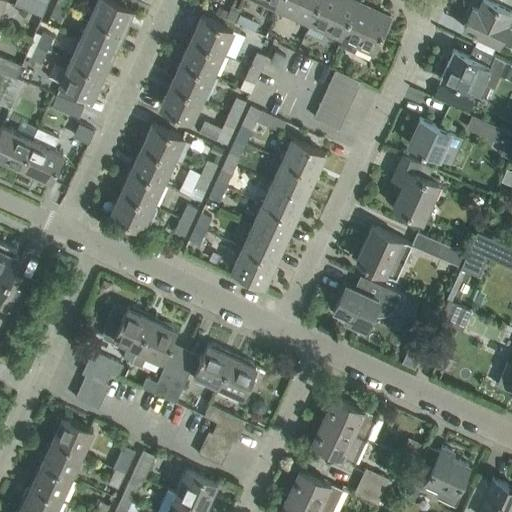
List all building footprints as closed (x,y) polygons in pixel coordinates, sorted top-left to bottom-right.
[(47,1),(44,0),(14,0),(13,2),(42,14),(47,1)] [(61,18),(67,5),(57,0),(51,14),(61,18)] [(132,7),(127,5),(116,0),(96,0),(89,14),(122,29),(132,7)] [(256,0),(278,10),(282,0),(256,0)] [(309,24),(320,0),(282,0),(278,10),(309,24)] [(341,39),(358,1),(355,0),(320,0),(309,24),(341,39)] [(472,6),(463,26),(481,34),(476,45),(492,52),(496,42),(497,42),(507,22),(511,24),(511,10),(510,9),(501,5),(489,0),(480,0),(477,8),(472,6)] [(390,16),(358,1),(341,39),(338,44),(355,51),(357,46),(372,53),(390,16)] [(230,5),(225,17),(234,21),(238,12),(240,9),(230,5)] [(202,13),(191,36),(222,50),(232,27),(202,13)] [(122,29),(89,14),(79,36),(112,51),(122,29)] [(54,34),(44,29),(37,43),(48,48),(54,34)] [(102,74),(112,51),(79,36),(69,58),(102,74)] [(211,73),(222,50),(191,36),(181,59),(211,73)] [(41,62),(48,48),(37,43),(31,57),(41,62)] [(453,47),(440,75),(458,84),(465,87),(477,92),(483,80),(494,85),(506,59),(494,53),(492,52),(476,45),(471,55),(453,47)] [(260,68),(266,54),(256,50),(250,63),(260,68)] [(285,55),(275,50),(270,60),(281,65),(285,55)] [(0,68),(8,73),(15,76),(16,75),(21,63),(0,53),(0,68)] [(91,96),(102,74),(69,58),(58,80),(91,96)] [(211,73),(181,59),(170,82),(201,96),(211,73)] [(254,82),(260,68),(250,63),(243,77),(254,82)] [(0,91),(8,73),(0,68),(0,91)] [(354,94),(360,80),(335,68),(329,82),(354,94)] [(22,77),(16,75),(15,76),(8,73),(0,91),(0,101),(9,105),(22,77)] [(191,119),(201,96),(170,82),(160,105),(191,119)] [(349,105),(354,94),(329,82),(324,93),(349,105)] [(441,85),(436,95),(459,105),(463,95),(441,85)] [(56,93),(51,104),(78,115),(82,104),(56,93)] [(349,105),(324,93),(318,105),(343,117),(349,105)] [(235,122),(245,101),(246,99),(235,95),(225,117),(235,122)] [(286,120),(260,108),(250,103),(241,123),(251,128),(256,118),(281,130),(286,120)] [(343,117),(318,105),(313,115),(339,127),(343,117)] [(472,113),(465,126),(494,140),(500,127),(472,113)] [(461,136),(437,125),(419,116),(407,142),(421,148),(420,149),(424,151),(425,150),(449,161),(461,136)] [(226,142),(235,122),(225,117),(216,138),(226,142)] [(182,134),(170,129),(152,121),(142,144),(172,157),(182,134)] [(0,154),(19,163),(31,136),(2,123),(0,127),(0,154)] [(245,141),(251,128),(241,123),(235,137),(245,141)] [(62,150),(31,136),(19,163),(49,177),(48,178),(49,179),(62,150)] [(292,136),(282,158),(314,173),(324,151),(292,136)] [(239,155),(245,141),(235,137),(229,151),(239,155)] [(162,180),(172,157),(142,144),(131,166),(162,180)] [(438,182),(426,176),(431,165),(403,152),(392,176),(403,181),(392,204),(410,212),(423,218),(431,201),(429,200),(438,182)] [(210,176),(217,162),(207,157),(200,171),(210,176)] [(304,195),(314,173),(282,158),(272,180),(304,195)] [(151,203),(162,180),(131,166),(121,189),(151,203)] [(511,181),(511,169),(506,166),(501,177),(511,182),(511,181)] [(231,171),(221,167),(215,180),(225,185),(231,171)] [(204,189),(210,176),(200,171),(194,185),(204,189)] [(219,199),(225,185),(215,180),(208,194),(219,199)] [(294,217),(304,195),(272,180),(262,202),(294,217)] [(141,226),(149,208),(151,203),(121,189),(110,212),(141,226)] [(190,221),(196,207),(186,202),(180,216),(190,221)] [(284,239),(294,217),(262,202),(251,224),(284,239)] [(211,215),(201,210),(195,224),(205,229),(211,215)] [(190,221),(180,216),(173,230),(183,234),(190,221)] [(396,277),(411,243),(412,242),(372,223),(356,258),(396,277)] [(199,242),(205,229),(195,224),(188,238),(199,242)] [(274,261),(284,239),(251,224),(241,246),(274,261)] [(467,253),(460,266),(478,274),(494,237),(477,229),(467,253)] [(467,253),(435,238),(417,230),(412,242),(411,243),(460,267),(460,266),(467,253)] [(5,281),(17,255),(14,253),(16,248),(0,240),(0,307),(6,311),(17,287),(5,281)] [(263,283),(274,261),(241,246),(231,268),(263,283)] [(345,282),(333,308),(346,314),(344,319),(364,328),(372,312),(376,314),(379,314),(387,312),(390,309),(392,307),(399,291),(362,274),(356,287),(345,282)] [(399,291),(394,304),(417,314),(422,301),(399,291)] [(447,295),(436,318),(449,323),(456,327),(467,304),(447,295)] [(423,301),(418,313),(426,316),(422,324),(431,327),(439,309),(423,301)] [(130,359),(150,316),(141,312),(142,309),(141,307),(132,303),(130,304),(129,306),(127,305),(127,307),(117,302),(113,304),(105,321),(106,323),(102,332),(103,336),(110,339),(113,338),(114,337),(127,343),(123,351),(126,357),(130,359)] [(175,327),(150,316),(130,359),(140,364),(143,357),(158,364),(168,342),(171,343),(172,340),(169,339),(175,327)] [(449,323),(436,318),(421,351),(434,357),(449,323)] [(217,384),(231,353),(208,342),(202,353),(193,374),(217,384)] [(92,348),(86,361),(110,371),(117,374),(123,362),(92,348)] [(255,364),(231,353),(217,384),(223,386),(241,395),(255,364)] [(163,395),(174,373),(177,365),(165,360),(162,367),(156,380),(146,375),(141,385),(163,395)] [(511,361),(507,360),(497,383),(511,389),(511,361)] [(110,371),(86,361),(82,371),(85,373),(86,373),(104,382),(105,381),(110,371)] [(175,401),(183,382),(185,378),(189,371),(177,365),(174,373),(163,395),(175,401)] [(86,373),(85,373),(80,385),(103,395),(108,383),(105,381),(104,382),(86,373)] [(103,395),(80,385),(75,396),(98,406),(103,395)] [(334,396),(323,419),(365,438),(376,414),(332,393),(331,394),(334,396)] [(204,414),(217,420),(240,431),(246,418),(209,402),(204,414)] [(81,453),(93,428),(62,414),(50,439),(81,453)] [(365,438),(323,419),(314,441),(311,439),(310,440),(355,461),(365,438)] [(235,442),(240,431),(217,420),(212,431),(231,440),(235,442)] [(212,431),(208,429),(203,440),(226,451),(231,440),(212,431)] [(71,476),(81,453),(50,439),(40,462),(71,476)] [(226,451),(203,440),(198,452),(221,463),(226,451)] [(406,441),(400,453),(414,458),(419,447),(406,441)] [(124,472),(135,449),(123,443),(112,467),(114,468),(124,472)] [(468,462),(451,454),(453,449),(441,444),(441,445),(444,447),(443,451),(427,444),(409,482),(422,488),(424,484),(437,490),(435,495),(455,504),(466,480),(461,478),(468,462)] [(144,476),(155,453),(143,448),(133,470),(144,476)] [(60,499),(71,476),(40,462),(29,485),(60,499)] [(186,466),(175,490),(206,504),(207,502),(209,503),(214,493),(212,492),(217,481),(186,466)] [(342,488),(316,475),(298,467),(298,468),(301,469),(290,492),(331,511),(342,488)] [(365,467),(359,479),(382,490),(388,478),(365,467)] [(118,486),(124,472),(114,468),(108,481),(118,486)] [(475,482),(461,511),(507,511),(511,502),(511,484),(492,475),(487,487),(475,482)] [(376,503),(382,490),(359,479),(353,492),(376,503)] [(128,481),(122,494),(131,499),(138,485),(128,481)] [(28,511),(53,511),(60,499),(29,485),(19,507),(28,511)] [(202,511),(206,504),(175,490),(168,487),(157,510),(159,511),(202,511)] [(330,511),(331,511),(290,492),(280,511),(330,511)] [(123,511),(125,511),(131,499),(122,494),(116,509),(123,511)] [(100,499),(94,511),(105,511),(110,504),(100,499)]
